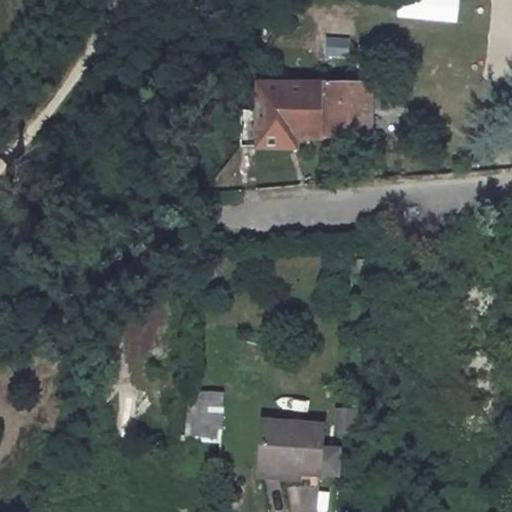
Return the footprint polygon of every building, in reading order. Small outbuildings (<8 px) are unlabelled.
[(322,57),(347,56),(346,36),(321,37),(322,57)] [(319,86),(259,85),(258,111),(240,110),(239,147),(293,148),(294,139),(321,139),(321,134),(351,134),(369,135),(370,87),(330,86),(330,81),(319,81),(319,86)] [(221,396),(191,394),(189,413),(222,415),(221,396)] [(334,432),(349,431),(348,409),(332,410),(334,432)] [(222,415),(189,413),(186,441),(193,441),(220,442),(222,415)] [(322,426),(263,421),(259,464),(281,465),(280,472),(286,472),(286,478),(299,480),(299,473),(319,475),(322,426)] [(281,465),(259,464),(258,476),(286,478),(286,472),(280,472),(281,465)]
